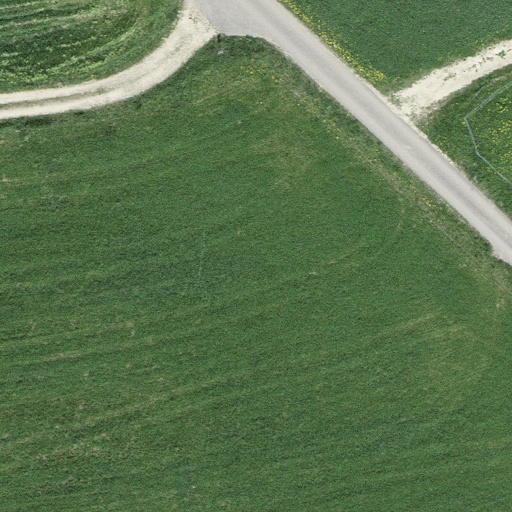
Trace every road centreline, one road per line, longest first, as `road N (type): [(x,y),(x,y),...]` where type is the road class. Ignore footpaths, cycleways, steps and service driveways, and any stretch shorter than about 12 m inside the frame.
road 1 (track): [(252,0),(511,241)]
road 2 (track): [(0,115),(75,106),(133,86),(189,40),(210,0)]
road 3 (track): [(511,56),(418,98),(387,126)]
